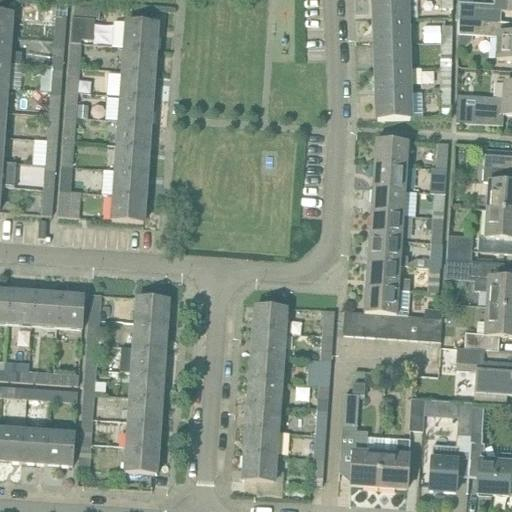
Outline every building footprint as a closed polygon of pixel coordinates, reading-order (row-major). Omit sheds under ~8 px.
[(374,0),(375,22),(407,21),(406,0),(374,0)] [(452,0),(441,0),(442,11),(452,11),(452,0)] [(511,13),(511,0),(493,0),(493,6),(458,4),(457,21),(509,24),(494,23),(494,13),(511,13)] [(73,7),(70,44),(81,45),(81,41),(93,42),(95,21),(98,22),(100,9),(73,7)] [(0,39),(11,40),(13,15),(0,14),(0,39)] [(56,18),(54,43),(64,44),(66,19),(56,18)] [(407,21),(375,22),(376,47),(407,46),(407,21)] [(511,24),(509,24),(457,21),(457,36),(456,49),(462,49),(466,47),(469,44),(472,40),(473,37),(499,39),(497,61),(511,61),(511,24)] [(124,48),(156,50),(158,25),(126,23),(124,48)] [(441,45),(452,45),(452,27),(441,27),(441,45)] [(0,63),(9,65),(21,66),(22,54),(10,53),(11,40),(0,39),(0,63)] [(63,69),(64,44),(54,43),(53,58),(52,68),(63,69)] [(81,45),(70,44),(69,69),(79,70),(81,45)] [(452,45),(441,45),(440,61),(451,61),(452,45)] [(408,70),(407,46),(376,47),(376,71),(408,70)] [(124,48),(123,73),(154,75),(156,50),(124,48)] [(0,63),(0,89),(7,90),(9,65),(0,63)] [(39,92),(50,93),(61,93),(63,69),(52,68),(45,68),(44,77),(39,77),(39,92)] [(69,69),(67,94),(77,95),(79,70),(69,69)] [(440,69),(440,94),(450,95),(451,69),(440,69)] [(376,71),(377,96),(409,95),(409,85),(421,85),(421,70),(408,70),(376,71)] [(152,100),(154,75),(123,73),(121,98),(152,100)] [(457,109),(456,123),(503,127),(503,126),(497,125),(498,115),(503,115),(503,116),(511,116),(511,84),(505,84),(504,99),(479,98),(478,110),(457,109)] [(59,118),(61,93),(50,93),(49,118),(59,118)] [(65,119),(76,120),(77,95),(67,94),(65,119)] [(450,110),(450,95),(440,94),(439,110),(450,110)] [(409,95),(377,96),(378,121),(410,120),(409,95)] [(121,98),(119,123),(151,125),(152,100),(121,98)] [(78,106),(77,119),(87,120),(88,107),(78,106)] [(49,118),(47,143),(57,143),(59,118),(49,118)] [(63,144),(74,144),(76,120),(65,119),(63,144)] [(119,123),(117,147),(149,150),(151,125),(119,123)] [(376,141),(374,167),(406,169),(408,143),(376,141)] [(57,143),(47,143),(45,167),(55,168),(57,143)] [(62,168),(72,169),(74,144),(63,144),(62,168)] [(436,171),(446,172),(448,146),(438,145),(436,171)] [(147,175),(149,150),(117,147),(115,172),(147,175)] [(487,211),(511,213),(511,154),(485,153),(483,173),(482,183),(489,184),(487,211)] [(2,164),(0,164),(0,187),(13,189),(15,164),(2,163),(2,164)] [(43,192),(54,193),(55,168),(45,167),(43,192)] [(374,167),(373,192),(405,194),(406,169),(374,167)] [(60,193),(71,194),(72,169),(62,168),(60,193)] [(446,172),(436,171),(434,196),(445,197),(446,172)] [(114,197),(145,200),(147,175),(115,172),(114,197)] [(54,193),(43,192),(41,217),(52,218),(54,193)] [(373,192),(371,216),(403,219),(403,217),(409,218),(410,206),(404,205),(405,194),(373,192)] [(80,194),(71,194),(60,193),(58,218),(78,220),(80,194)] [(445,197),(434,196),(432,221),(443,221),(445,197)] [(143,224),(145,200),(114,197),(112,222),(143,224)] [(511,213),(487,211),(485,238),(478,237),(477,254),(505,255),(511,255),(511,213)] [(371,216),(370,241),(401,243),(403,219),(371,216)] [(443,221),(432,221),(431,245),(441,246),(443,221)] [(401,258),(401,243),(370,241),(368,266),(400,268),(406,268),(407,265),(407,258),(401,258)] [(429,270),(440,271),(441,246),(431,245),(429,270)] [(447,249),(446,261),(464,262),(465,249),(447,249)] [(446,261),(445,275),(455,276),(456,262),(446,261)] [(470,263),(469,280),(474,280),(474,283),(473,293),(488,294),(487,308),(511,310),(511,281),(503,281),(504,266),(470,263)] [(368,266),(366,291),(408,293),(409,281),(399,281),(400,268),(368,266)] [(438,296),(440,271),(429,270),(427,295),(438,296)] [(408,293),(366,291),(365,315),(376,316),(387,316),(398,317),(407,318),(408,293)] [(10,293),(0,292),(0,324),(7,325),(10,293)] [(34,295),(10,293),(7,325),(32,327),(34,295)] [(32,327),(57,328),(59,297),(34,295),(32,327)] [(90,296),(89,321),(99,322),(101,297),(90,296)] [(84,298),(59,297),(57,328),(82,330),(84,298)] [(137,300),(135,324),(167,327),(169,302),(137,300)] [(253,333),(285,335),(287,310),(255,308),(253,333)] [(511,339),(511,310),(487,308),(485,336),(465,335),(464,351),(498,353),(499,339),(511,339)] [(426,319),(431,320),(436,320),(437,311),(426,310),(426,319)] [(324,313),(322,338),(333,338),(334,314),(324,313)] [(343,337),(353,338),(354,314),(344,314),(343,337)] [(365,315),(354,314),(353,338),(364,339),(365,315)] [(374,340),(376,316),(365,315),(364,339),(374,340)] [(385,340),(387,316),(376,316),(374,340),(385,340)] [(396,341),(398,317),(387,316),(385,340),(396,341)] [(409,318),(407,318),(398,317),(396,341),(407,342),(409,318)] [(419,319),(409,318),(407,342),(418,342),(419,319)] [(418,342),(429,343),(431,320),(426,319),(419,319),(418,342)] [(441,320),(436,320),(431,320),(429,343),(440,344),(441,320)] [(89,321),(87,346),(97,347),(99,322),(89,321)] [(133,349),(165,352),(167,327),(135,324),(133,349)] [(283,360),(285,335),(253,333),(251,358),(283,360)] [(331,363),(333,338),(322,338),(320,362),(308,362),(331,363)] [(87,346),(85,371),(95,372),(97,347),(87,346)] [(133,349),(132,374),(163,377),(165,352),(133,349)] [(498,353),(464,351),(456,351),(455,372),(475,374),(473,406),(506,408),(507,397),(511,397),(511,367),(494,367),(494,354),(503,355),(503,354),(498,353)] [(283,360),(251,358),(250,383),(281,385),(283,360)] [(331,363),(308,362),(306,387),(329,388),(331,363)] [(85,371),(83,396),(94,397),(95,372),(85,371)] [(3,384),(28,386),(29,373),(4,372),(3,384)] [(53,375),(29,373),(28,386),(52,388),(53,375)] [(163,377),(132,374),(130,399),(162,401),(163,377)] [(53,375),(52,388),(78,389),(79,377),(68,376),(53,375)] [(280,410),(281,385),(250,383),(248,408),(280,410)] [(364,397),(365,385),(353,384),(353,396),(364,397)] [(319,388),(317,412),(327,413),(329,388),(306,387),(319,388)] [(418,387),(415,391),(415,396),(418,399),(423,399),(426,395),(426,390),(423,387),(418,387)] [(27,401),(27,390),(3,388),(2,399),(27,401)] [(52,403),(52,392),(27,390),(27,401),(52,403)] [(78,394),(52,392),(52,403),(77,405),(78,394)] [(83,396),(82,421),(92,422),(94,397),(83,396)] [(378,489),(380,456),(366,456),(367,439),(356,438),(359,397),(345,396),(340,456),(353,457),(351,487),(378,489)] [(160,426),(162,401),(130,399),(128,424),(160,426)] [(423,434),(424,416),(425,402),(411,401),(408,433),(423,434)] [(458,454),(469,455),(471,435),(470,435),(472,407),(472,405),(425,402),(424,416),(458,419),(456,448),(445,448),(444,461),(431,460),(431,473),(429,493),(455,494),(457,475),(458,454)] [(484,445),(481,445),(482,436),(481,436),(483,408),(472,407),(470,435),(471,435),(469,455),(470,455),(468,480),(479,481),(478,496),(479,496),(479,495),(493,495),(493,497),(508,498),(509,489),(511,489),(511,456),(509,456),(497,455),(496,464),(480,463),(481,458),(483,458),(484,445)] [(280,410),(248,408),(246,432),(278,435),(280,410)] [(327,413),(317,412),(315,437),(326,438),(327,413)] [(92,422),(82,421),(80,446),(90,447),(92,422)] [(24,433),(0,431),(0,462),(22,464),(25,423),(24,433)] [(22,464),(47,466),(50,435),(49,435),(50,425),(25,423),(22,464)] [(128,424),(126,449),(158,451),(160,426),(128,424)] [(276,460),(278,435),(246,432),(244,457),(276,460)] [(75,437),(50,435),(47,466),(72,468),(75,437)] [(313,462),(324,463),(326,438),(315,437),(313,462)] [(395,457),(380,456),(378,489),(407,491),(408,471),(409,442),(396,441),(395,457)] [(88,471),(90,447),(80,446),(78,471),(88,471)] [(156,476),(158,451),(126,449),(125,474),(156,476)] [(274,485),(276,460),(244,457),(242,482),(274,485)] [(324,463),(313,462),(312,487),(322,487),(324,463)]
